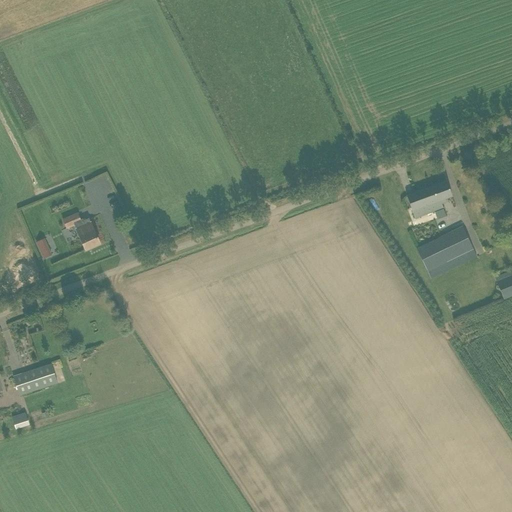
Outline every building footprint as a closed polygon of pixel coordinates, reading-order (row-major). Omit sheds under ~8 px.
[(415,219),(435,212),(437,220),(446,216),(443,209),(444,209),(441,201),(452,197),(447,181),(406,196),(415,219)] [(83,221),(83,219),(81,220),(78,212),(63,219),(67,229),(74,225),(85,250),(100,243),(89,219),(83,221)] [(462,226),(416,248),(431,279),(477,257),(462,226)] [(36,241),(41,252),(48,249),(43,238),(36,241)] [(48,249),(41,252),(44,258),(51,255),(48,249)] [(511,274),(496,281),(504,299),(511,296),(511,274)] [(19,396),(57,383),(51,363),(12,376),(19,396)] [(29,424),(25,412),(12,417),(16,428),(29,424)]
